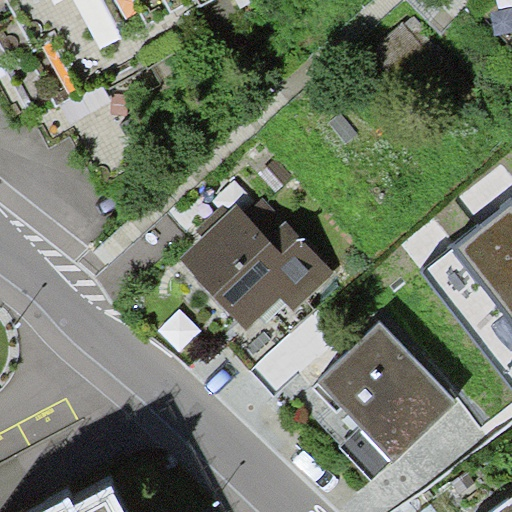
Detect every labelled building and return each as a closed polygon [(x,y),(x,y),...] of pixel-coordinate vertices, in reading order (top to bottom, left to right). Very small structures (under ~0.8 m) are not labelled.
[(0,0),(0,67),(4,65),(34,120),(192,37),(176,7),(188,0),(0,0)] [(358,132),(340,112),(329,122),(347,141),(358,132)] [(289,178),(273,159),(259,171),(275,190),(289,178)] [(293,311),(334,271),(286,220),(285,220),(262,197),(246,212),(237,203),(229,210),(223,204),(196,230),(202,237),(180,258),(247,329),(281,297),(293,311)] [(511,201),(452,248),(511,325),(511,201)] [(457,401),(380,321),(317,381),(394,463),(457,401)] [(511,511),(511,496),(490,511),(511,511)] [(113,511),(108,501),(87,511),(66,511),(67,511),(65,511),(113,511)]
